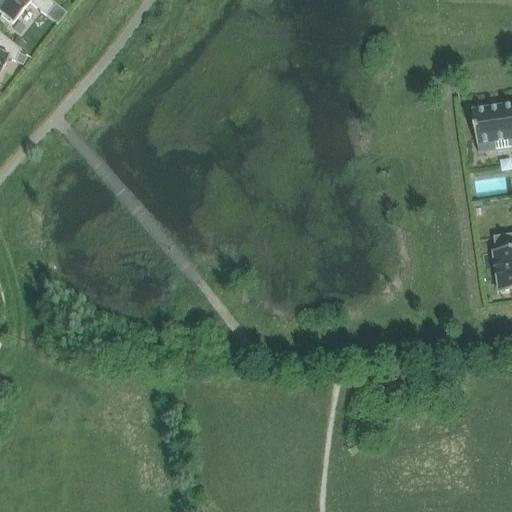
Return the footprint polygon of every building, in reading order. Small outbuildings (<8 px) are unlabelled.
[(55,5),(48,0),(0,0),(0,14),(2,16),(0,17),(0,19),(8,26),(11,23),(13,25),(29,4),(46,17),(55,5)] [(0,76),(8,59),(22,66),(27,57),(19,53),(20,51),(18,49),(11,44),(0,34),(0,76)] [(16,38),(11,44),(18,49),(23,43),(16,38)] [(511,104),(473,111),(478,145),(480,153),(497,151),(495,143),(511,140),(511,143),(511,104)] [(511,248),(494,252),(500,293),(511,290),(511,248)]
